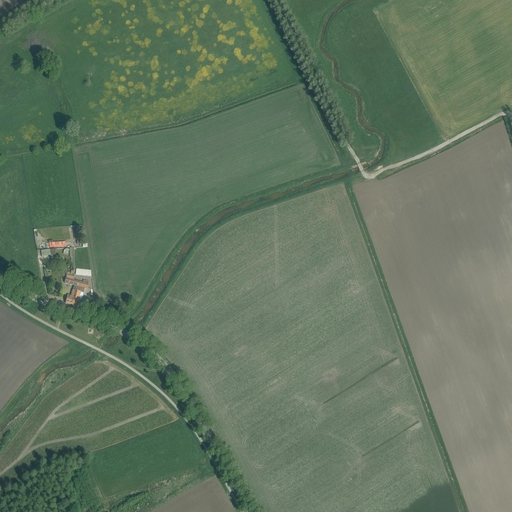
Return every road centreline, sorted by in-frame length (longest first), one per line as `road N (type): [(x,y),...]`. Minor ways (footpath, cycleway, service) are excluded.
road 1 (tertiary): [(250,511),(177,380),(145,346),(0,276)]
road 2 (track): [(358,162),(276,0)]
road 3 (track): [(362,170),(377,173),(510,111),(511,118)]
